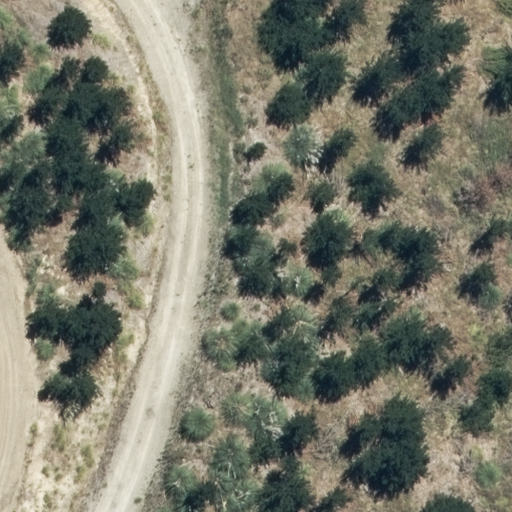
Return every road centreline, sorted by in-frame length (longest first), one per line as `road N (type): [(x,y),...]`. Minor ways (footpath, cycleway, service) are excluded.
road 1 (track): [(159,0),(178,21),(193,182),(149,385),(58,511)]
road 2 (track): [(0,301),(20,511)]
